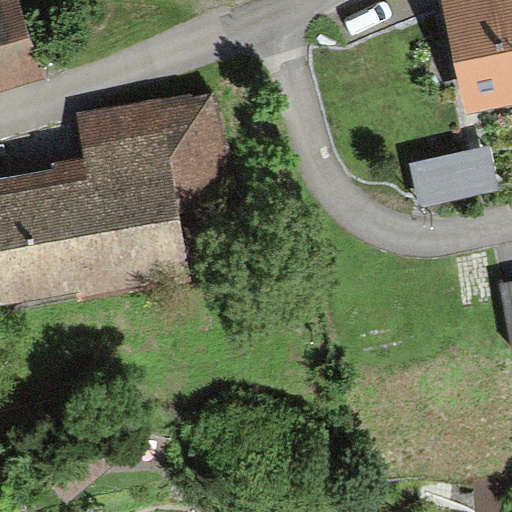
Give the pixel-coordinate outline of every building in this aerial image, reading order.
[(0,0),(0,41),(32,32),(21,0),(0,0)] [(511,0),(441,0),(465,115),(511,105),(511,0)] [(79,278),(185,261),(158,94),(87,106),(97,167),(0,182),(0,256),(3,274),(76,262),(79,278)] [(490,148),(412,166),(422,207),(499,191),(490,148)] [(511,511),(511,475),(477,478),(479,511),(511,511)]
